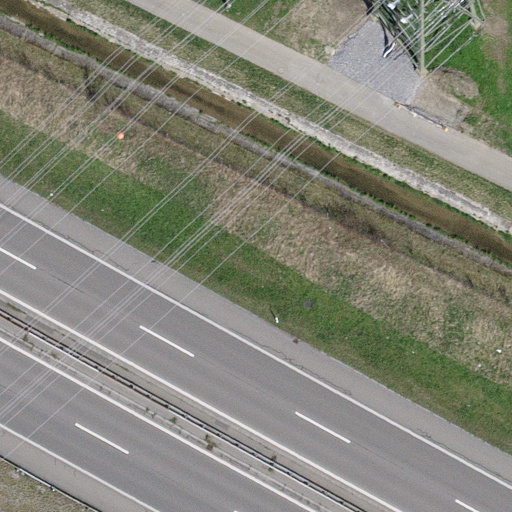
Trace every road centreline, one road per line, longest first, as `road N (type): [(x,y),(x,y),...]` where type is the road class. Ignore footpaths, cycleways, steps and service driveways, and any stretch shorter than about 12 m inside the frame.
road 1 (motorway): [(480,511),(0,247)]
road 2 (track): [(189,0),(511,157)]
road 3 (motorway): [(0,383),(233,511)]
